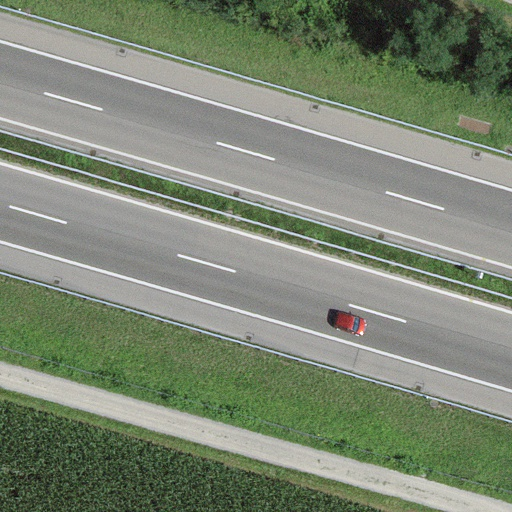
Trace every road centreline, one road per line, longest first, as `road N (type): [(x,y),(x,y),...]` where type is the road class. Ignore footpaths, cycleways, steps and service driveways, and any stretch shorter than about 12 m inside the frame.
road 1 (motorway): [(511,230),(0,80)]
road 2 (motorway): [(0,203),(511,352)]
road 3 (track): [(0,380),(484,511)]
